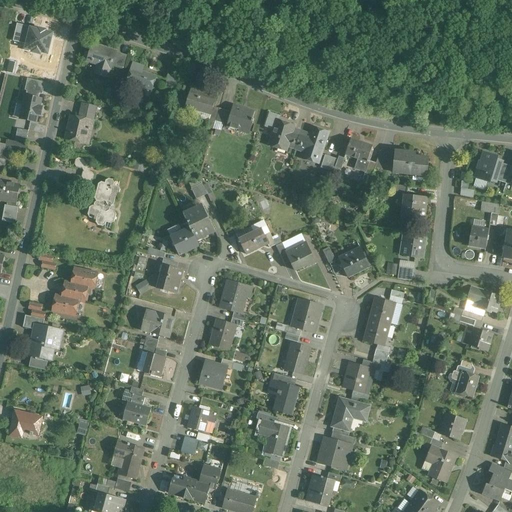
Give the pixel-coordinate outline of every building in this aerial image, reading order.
[(17,24),(14,41),(24,44),(28,27),(17,24)] [(32,53),(41,55),(41,53),(48,55),(53,33),(46,32),(47,30),(38,28),(37,29),(30,28),(25,49),(32,51),(32,53)] [(117,52),(92,44),(86,62),(97,66),(95,73),(107,77),(109,70),(111,70),(112,67),(117,52)] [(124,70),(128,56),(117,52),(112,67),(124,70)] [(126,82),(140,87),(151,91),(156,76),(142,72),(144,66),(133,63),(126,82)] [(166,80),(174,82),(177,83),(179,76),(168,73),(166,80)] [(25,90),(27,91),(39,94),(42,95),(45,83),(27,79),(25,90)] [(213,107),(216,95),(191,88),(186,107),(211,114),(213,107)] [(39,94),(27,91),(20,119),(36,122),(38,114),(40,115),(42,108),(39,108),(41,100),(38,99),(39,94)] [(82,103),(78,118),(93,122),(96,106),(82,103)] [(252,122),(253,122),(254,119),(252,119),(254,112),(233,106),(231,112),(228,124),(227,127),(249,133),(252,122)] [(209,118),(215,120),(219,108),(213,107),(211,114),(209,118)] [(215,120),(228,124),(231,112),(219,108),(215,120)] [(286,151),(288,148),(294,150),(301,130),(294,128),(294,126),(278,121),(280,116),(270,113),(269,113),(265,127),(273,130),(268,145),(286,151)] [(91,129),(93,122),(78,118),(71,117),(66,139),(88,144),(91,129)] [(207,128),(213,129),(215,120),(209,118),(207,128)] [(294,150),(301,152),(299,158),(318,164),(329,132),(311,127),(309,133),(301,130),(294,150)] [(28,131),(17,129),(15,141),(26,143),(28,131)] [(355,169),(365,172),(369,161),(367,161),(372,147),(351,139),(345,155),(359,159),(355,169)] [(27,144),(8,141),(7,141),(5,148),(26,152),(27,144)] [(392,153),(380,151),(376,163),(375,165),(386,166),(391,166),(392,153)] [(393,173),(401,173),(427,176),(429,158),(415,157),(415,153),(395,151),(395,152),(393,173)] [(507,183),(511,169),(511,167),(503,164),(504,161),(498,159),(499,157),(482,152),(479,161),(478,161),(473,178),(490,184),(490,182),(497,184),(498,181),(507,183)] [(335,167),(337,159),(325,155),(320,168),(333,172),(335,167)] [(341,169),(345,159),(338,157),(337,159),(335,167),(341,169)] [(78,158),(76,159),(75,160),(74,165),(76,168),(80,169),(81,168),(82,169),(83,171),(82,172),(81,177),(83,180),(90,182),(93,180),(94,175),(93,172),(90,171),(91,167),(90,164),(85,162),(83,159),(78,158)] [(369,161),(365,172),(362,180),(369,182),(373,171),(375,165),(376,163),(369,161)] [(113,205),(114,204),(115,196),(119,194),(120,190),(118,187),(113,185),(114,183),(112,180),(109,179),(106,181),(105,183),(101,182),(98,184),(94,198),(96,202),(99,202),(97,207),(92,206),(89,207),(87,214),(89,218),(96,220),(96,222),(98,225),(101,226),(102,226),(105,225),(106,222),(111,224),(114,222),(116,215),(114,212),(109,210),(110,207),(113,205)] [(20,186),(11,184),(0,182),(0,201),(6,202),(6,201),(8,202),(8,201),(16,202),(17,202),(20,186)] [(191,189),(196,198),(196,199),(207,194),(202,184),(191,189)] [(462,188),(460,195),(473,197),(475,190),(462,188)] [(404,219),(415,220),(424,221),(427,198),(407,195),(406,196),(404,219)] [(14,223),(14,222),(16,208),(15,208),(16,202),(8,201),(7,202),(7,206),(5,206),(2,221),(13,223),(14,223)] [(500,205),(483,202),(481,202),(480,211),(498,214),(500,205)] [(183,214),(190,228),(209,219),(202,205),(184,214),(183,214)] [(496,226),(497,222),(498,215),(491,213),(489,225),(496,226)] [(215,232),(209,219),(190,228),(196,241),(215,232)] [(267,244),(269,243),(264,235),(261,228),(238,239),(246,255),(267,244)] [(485,250),(488,234),(488,230),(472,228),(469,246),(485,248),(485,250)] [(171,237),(171,238),(179,255),(198,247),(198,246),(190,229),(182,232),(182,233),(183,234),(183,235),(177,237),(176,235),(171,237)] [(269,248),(275,245),(269,233),(264,235),(269,243),(267,244),(269,248)] [(422,258),(422,254),(425,239),(404,236),(401,255),(422,258)] [(307,267),(316,263),(306,243),(286,252),(290,261),(295,271),(307,266),(307,267)] [(286,252),(282,244),(276,247),(284,264),(290,261),(286,252)] [(335,260),(330,250),(329,247),(323,251),(329,264),(335,260)] [(165,253),(155,250),(149,248),(148,254),(163,259),(165,253)] [(348,275),(358,271),(358,270),(368,266),(369,267),(360,249),(339,259),(348,277),(349,277),(348,275)] [(40,254),(40,255),(39,261),(42,262),(41,268),(55,271),(56,264),(52,263),(53,257),(40,254)] [(162,265),(164,265),(165,266),(176,269),(178,263),(163,259),(162,265)] [(388,263),(388,267),(390,267),(389,272),(395,273),(397,264),(388,263)] [(157,289),(166,291),(176,294),(182,270),(164,265),(157,289)] [(399,267),(399,271),(399,272),(398,276),(412,278),(413,270),(413,269),(399,267)] [(94,289),(94,288),(97,274),(74,269),(71,284),(94,289)] [(240,314),(242,306),(245,297),(250,298),(252,288),(228,281),(220,308),(220,309),(240,314)] [(65,282),(63,288),(62,297),(78,300),(79,301),(85,302),(88,288),(71,284),(71,283),(65,282)] [(146,282),(137,285),(140,293),(149,289),(146,282)] [(496,313),(500,300),(500,299),(501,297),(471,288),(467,301),(468,302),(469,302),(470,301),(471,300),(479,303),(477,309),(490,313),(491,311),(496,313)] [(390,297),(401,300),(403,300),(404,293),(392,290),(390,297)] [(75,316),(76,312),(78,300),(55,296),(52,311),(75,316)] [(395,304),(376,298),(370,320),(390,325),(395,304)] [(299,299),(292,327),(301,330),(315,334),(322,305),(299,299)] [(42,305),(39,304),(38,304),(30,303),(28,309),(32,310),(31,316),(44,319),(45,313),(41,311),(42,305)] [(245,321),(246,318),(247,315),(241,313),(240,314),(234,312),(232,318),(245,321)] [(484,316),(469,312),(468,312),(467,318),(468,318),(482,322),(484,316)] [(155,313),(155,314),(150,333),(168,338),(173,318),(155,313)] [(44,319),(30,316),(26,316),(24,328),(35,330),(36,324),(42,326),(44,319)] [(461,316),(460,319),(460,322),(474,326),(475,321),(461,316)] [(236,325),(236,326),(242,327),(243,321),(232,318),(230,324),(236,325)] [(236,326),(225,323),(217,320),(210,345),(229,350),(236,326)] [(370,320),(364,341),(384,347),(390,325),(370,320)] [(36,325),(35,329),(35,330),(33,330),(28,356),(40,358),(40,354),(49,356),(50,348),(56,350),(58,340),(60,340),(63,330),(36,324),(36,325)] [(492,334),(477,329),(473,328),(474,326),(468,325),(462,343),(479,348),(479,349),(487,352),(492,334)] [(292,327),(287,326),(285,332),(287,333),(299,336),(301,330),(292,327)] [(299,336),(287,333),(285,339),(298,342),(299,336)] [(144,346),(149,347),(156,349),(158,341),(147,338),(144,346)] [(290,358),(287,366),(287,367),(286,370),(303,375),(311,348),(292,343),(288,357),(290,358)] [(156,349),(148,347),(144,346),(142,352),(147,353),(154,355),(156,349)] [(374,356),(380,358),(387,360),(389,353),(376,350),(374,356)] [(165,358),(154,355),(147,353),(147,354),(148,354),(146,360),(147,360),(144,372),(159,377),(165,358)] [(231,370),(232,369),(234,362),(233,362),(222,359),(220,366),(221,366),(227,368),(227,369),(231,370)] [(379,371),(380,365),(363,360),(362,366),(375,370),(379,371)] [(471,369),(471,368),(472,365),(471,363),(463,360),(462,361),(460,366),(461,368),(469,370),(471,369)] [(205,362),(203,372),(200,383),(221,389),(227,368),(205,362)] [(350,363),(346,378),(343,388),(369,395),(375,370),(362,366),(350,363)] [(472,397),(474,391),(475,391),(479,377),(467,373),(468,370),(461,368),(460,366),(459,366),(457,367),(456,371),(454,371),(453,372),(451,378),(452,379),(459,382),(456,392),(472,397)] [(289,385),(290,385),(291,378),(273,373),(271,380),(289,385)] [(292,416),(294,409),(300,388),(271,380),(267,393),(277,396),(273,411),(292,416)] [(81,387),(82,396),(91,394),(90,385),(81,387)] [(143,390),(140,389),(131,387),(129,394),(133,395),(133,394),(141,397),(143,390)] [(146,426),(150,410),(151,408),(143,406),(145,398),(133,395),(131,403),(127,402),(122,420),(146,426)] [(365,422),(369,407),(340,399),(333,426),(334,427),(350,431),(353,419),(365,422)] [(193,408),(191,413),(187,427),(205,432),(210,413),(193,408)] [(22,431),(37,435),(41,417),(14,411),(9,436),(21,438),(22,431)] [(466,420),(452,416),(446,414),(440,435),(458,440),(462,429),(463,429),(466,420)] [(264,415),(263,416),(262,420),(275,424),(277,418),(264,415)] [(77,433),(86,435),(89,421),(80,419),(77,433)] [(265,453),(267,453),(281,457),(289,428),(262,420),(262,421),(258,434),(274,438),(271,447),(267,446),(265,453)] [(511,427),(502,425),(496,447),(494,446),(490,456),(506,461),(505,463),(511,464),(511,427)] [(348,436),(350,431),(334,427),(332,432),(348,436)] [(435,433),(428,430),(423,428),(420,434),(432,439),(435,433)] [(332,432),(331,439),(353,445),(355,438),(348,436),(332,432)] [(429,446),(430,443),(431,443),(432,439),(420,434),(417,441),(429,446)] [(194,456),(198,441),(198,440),(185,437),(181,452),(194,456)] [(346,471),(353,445),(331,439),(324,437),(317,463),(346,471)] [(432,439),(430,444),(430,445),(441,450),(443,443),(432,439)] [(143,449),(133,446),(131,446),(131,444),(129,444),(128,444),(127,445),(118,442),(114,456),(123,459),(118,475),(135,479),(143,449)] [(456,456),(446,452),(431,446),(425,461),(426,461),(433,465),(428,476),(445,483),(456,456)] [(265,459),(263,466),(277,469),(279,463),(265,459)] [(488,472),(496,475),(502,477),(506,469),(492,463),(488,472)] [(215,489),(218,478),(220,470),(204,466),(200,482),(174,476),(172,484),(169,494),(196,501),(205,503),(209,488),(215,489)] [(340,482),(341,476),(329,473),(327,479),(334,481),(340,482)] [(511,480),(509,479),(510,477),(504,474),(502,477),(493,474),(489,485),(486,484),(482,495),(500,502),(505,489),(511,492),(511,480)] [(314,475),(307,501),(327,507),(334,481),(327,479),(323,478),(323,477),(321,477),(320,477),(314,475)] [(114,489),(127,492),(130,483),(117,479),(114,489)] [(99,493),(112,496),(114,489),(97,484),(95,492),(99,493)] [(227,491),(226,495),(223,508),(236,511),(237,511),(239,511),(252,511),(256,498),(244,495),(243,495),(227,491)] [(412,502),(423,510),(425,511),(433,511),(439,505),(420,491),(412,502)] [(93,511),(122,511),(126,500),(112,496),(99,493),(94,511),(93,511)] [(425,511),(412,502),(404,511),(425,511)]
